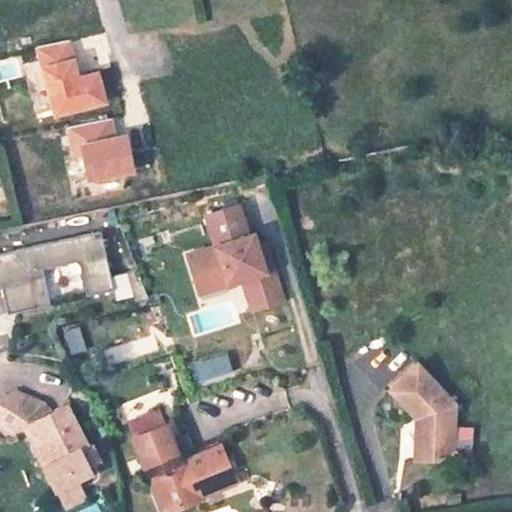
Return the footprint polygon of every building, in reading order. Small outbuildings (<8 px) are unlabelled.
[(98,72),(80,77),(70,40),(36,49),(55,118),(107,105),(98,72)] [(75,156),(83,155),(89,183),(136,174),(128,136),(115,138),(111,120),(69,129),(75,156)] [(223,276),(229,279),(245,274),(255,305),(286,295),(274,257),(266,259),(260,240),(257,228),(251,230),(241,199),(208,209),(218,240),(189,249),(198,278),(221,271),(223,276)] [(112,275),(103,231),(4,252),(9,280),(7,280),(8,284),(10,284),(13,296),(10,297),(12,304),(20,302),(19,301),(42,296),(43,297),(48,297),(47,293),(45,293),(42,276),(44,275),(43,267),(54,265),(53,262),(68,259),(69,261),(79,259),(82,263),(83,265),(85,264),(86,270),(84,270),(86,283),(88,283),(89,289),(87,289),(89,296),(115,290),(112,275)] [(266,259),(274,257),(268,237),(260,240),(266,259)] [(9,280),(4,252),(0,252),(0,281),(7,280),(9,280)] [(112,275),(115,290),(117,301),(135,297),(137,302),(149,299),(138,270),(112,275)] [(221,271),(198,278),(201,287),(229,279),(223,276),(221,271)] [(24,307),(16,321),(35,332),(43,319),(24,307)] [(156,328),(152,309),(101,320),(105,339),(156,328)] [(194,382),(230,372),(225,353),(189,363),(194,382)] [(466,410),(426,369),(397,396),(421,420),(425,418),(429,422),(429,431),(422,432),(423,466),(447,467),(456,458),(455,433),(465,432),(466,410)] [(52,415),(19,382),(0,392),(0,396),(15,427),(19,434),(27,430),(46,468),(39,472),(52,497),(86,479),(73,454),(84,447),(64,409),(52,415)] [(0,432),(15,427),(0,396),(0,432)] [(19,434),(15,427),(0,432),(0,433),(7,440),(19,434)] [(243,491),(231,453),(189,467),(176,429),(138,441),(153,485),(167,480),(177,511),(193,511),(210,507),(209,502),(243,491)] [(464,450),(465,432),(455,433),(456,458),(464,450)] [(177,511),(167,480),(153,485),(161,511),(177,511)] [(245,495),(243,491),(209,502),(210,507),(245,495)] [(100,511),(95,501),(73,511),(100,511)]
